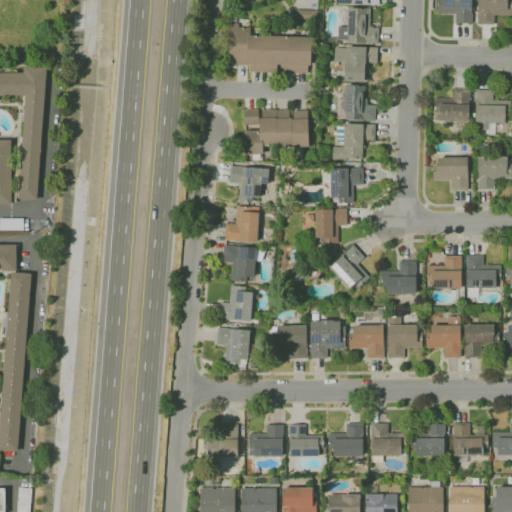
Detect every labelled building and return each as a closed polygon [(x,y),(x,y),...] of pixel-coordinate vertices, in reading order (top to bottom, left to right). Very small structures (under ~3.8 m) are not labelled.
[(472,0),(472,23),(455,23),(455,13),(438,13),(438,8),(435,8),(435,0),(472,0)] [(494,24),(478,23),(478,0),(511,0),(511,15),(494,15),(494,24)] [(378,44),(346,42),(347,40),(338,39),(339,26),(347,27),(348,7),(361,8),(370,9),(369,27),(378,28),(378,44)] [(307,73),(280,72),(280,64),(277,64),(277,72),(250,71),(250,65),(228,65),(229,23),(239,24),(239,27),(250,28),(249,35),(312,37),(311,65),(308,65),(307,73)] [(365,81),(346,81),(346,69),(334,69),(334,48),(347,48),(347,47),(377,47),(377,63),(369,63),(369,67),(365,67),(365,81)] [(24,73),(24,66),(47,67),(37,200),(18,198),(18,197),(16,197),(16,202),(12,202),(12,204),(0,204),(0,70),(8,70),(8,68),(10,68),(10,70),(17,70),(17,73),(24,73)] [(375,120),(345,119),(345,118),(337,118),(338,99),(345,99),(346,85),(365,86),(365,98),(367,98),(367,104),(376,105),(375,120)] [(469,128),(455,128),(455,121),(439,120),(439,113),(435,113),(435,98),(453,98),(453,89),(470,89),(469,128)] [(494,135),(485,134),(485,129),(477,129),(477,123),(475,123),(476,90),(493,90),(492,100),(511,101),(510,116),(505,116),(505,123),(495,123),(494,135)] [(263,155),(244,156),(243,131),(260,130),(259,118),(262,118),(262,110),(276,109),(276,110),(289,109),(289,118),(291,117),(291,118),(293,118),(293,111),(308,111),(309,146),(277,147),(277,146),(263,146),(263,155)] [(244,125),(244,109),(258,109),(258,125),(244,125)] [(344,143),(341,143),(338,141),(336,136),(336,132),(336,126),(344,126),(344,123),(375,124),(374,140),(364,140),(364,159),(346,158),(346,160),(332,159),(332,146),(343,147),(344,143)] [(468,190),(451,190),(451,181),(433,181),(433,165),(438,165),(438,157),(468,157),(468,190)] [(478,190),(478,157),(507,157),(507,165),(511,165),(511,178),(494,178),(494,190),(478,190)] [(252,202),(239,201),(241,183),(228,182),(230,166),(269,169),(268,185),(261,184),(260,198),(253,197),(252,202)] [(353,203),(338,203),(338,202),(333,202),(333,197),(329,197),(329,195),(328,194),(328,193),(329,192),(329,190),(328,188),(328,185),(325,181),(323,179),(322,179),(322,175),(326,172),(330,172),(330,168),(363,168),(363,185),(353,185),(353,203)] [(257,242),(224,240),(226,223),(235,224),(237,206),(259,207),(257,242)] [(322,242),(322,237),(315,237),(315,209),(348,209),(347,225),(338,225),(338,242),(322,242)] [(23,230),(0,230),(0,218),(23,218),(23,230)] [(16,270),(1,271),(1,262),(0,262),(0,245),(16,245),(16,270)] [(246,282),(231,280),(232,262),(223,261),(224,245),(256,248),(256,250),(263,251),(262,260),(255,259),(254,277),(246,277),(246,282)] [(350,289),(329,267),(353,245),(365,257),(357,264),(369,277),(358,288),(354,285),(350,289)] [(461,287),(432,288),(432,280),(427,280),(427,265),(445,265),(445,255),(461,255),(461,287)] [(478,297),(467,297),(467,288),(466,288),(466,255),(483,255),(483,265),(502,265),(502,287),(496,287),(496,288),(478,288),(478,297)] [(416,293),(387,293),(387,286),(382,286),(382,271),(399,271),(399,261),(416,261),(416,293)] [(298,285),(292,278),(303,269),(309,276),(298,285)] [(335,285),(330,279),(326,274),(331,270),(340,280),(335,285)] [(18,452),(0,450),(0,419),(1,405),(2,384),(3,384),(4,373),(3,373),(4,349),(5,349),(6,338),(4,337),(5,327),(3,327),(3,324),(5,324),(6,314),(8,314),(9,303),(8,302),(9,292),(7,292),(7,289),(9,290),(10,279),(11,279),(11,272),(31,274),(18,452)] [(251,321),(229,319),(219,319),(220,302),(229,303),(230,285),(246,286),(245,292),(253,292),(251,321)] [(461,357),(444,357),(444,348),(425,347),(425,332),(431,332),(431,325),(447,325),(448,316),(461,316),(461,357)] [(405,358),(388,358),(387,318),(400,317),(400,325),(417,325),(418,334),(422,333),(423,348),(405,348),(405,358)] [(327,358),(310,358),(310,321),(341,321),(341,326),(345,326),(345,348),(327,348),(327,358)] [(481,357),(464,357),(464,324),(494,324),(494,333),(499,333),(499,345),(481,345),(481,357)] [(511,347),(503,347),(503,331),(508,331),(508,325),(511,324),(511,347)] [(307,358),(289,358),(289,350),(270,350),(270,325),(307,325),(307,358)] [(384,358),(367,358),(367,348),(349,348),(349,333),(354,333),(354,325),(384,325),(384,358)] [(240,364),(225,363),(226,345),(216,344),(218,328),(250,330),(247,359),(247,364),(240,363),(240,364)] [(361,465),(347,465),(347,456),(333,456),(333,448),(328,448),(328,433),(346,433),(346,423),(363,423),(363,456),(361,456),(361,465)] [(383,462),(373,462),(373,456),(371,456),(371,423),(388,423),(388,433),(407,433),(407,444),(402,444),(402,456),(383,456),(383,462)] [(445,456),(417,456),(416,433),(428,433),(428,424),(445,423),(445,438),(445,456)] [(470,462),(457,462),(457,455),(453,455),(453,423),(470,423),(470,434),(488,434),(488,449),(483,449),(483,455),(470,455),(470,462)] [(511,455),(497,455),(497,448),(492,448),(492,432),(510,432),(510,423),(511,423),(511,455)] [(238,456),(209,456),(209,449),(203,449),(204,434),(221,434),(221,424),(238,424),(238,456)] [(283,456),(254,456),(254,455),(249,455),(249,433),(266,433),(266,424),(283,424),(283,456)] [(319,456),(290,456),(290,435),(288,435),(287,426),(290,426),(290,425),(305,425),(305,436),(325,435),(325,455),(319,455),(319,456)] [(234,511),(199,511),(199,479),(211,479),(211,483),(218,483),(218,488),(234,488),(234,511)] [(443,511),(409,511),(409,487),(431,487),(431,481),(439,481),(439,487),(443,487),(443,511)] [(365,511),(365,494),(367,494),(367,485),(377,485),(377,494),(397,494),(397,511),(365,511)] [(511,511),(493,511),(493,496),(496,496),(496,486),(511,486),(511,511)] [(30,511),(16,511),(19,487),(32,488),(30,511)] [(449,511),(449,487),(484,487),(484,511),(449,511)] [(277,511),(241,511),(241,488),(277,488),(277,511)] [(283,511),(283,488),(312,488),(312,506),(316,506),(316,511),(283,511)] [(360,511),(329,511),(329,495),(360,495),(360,511)]
